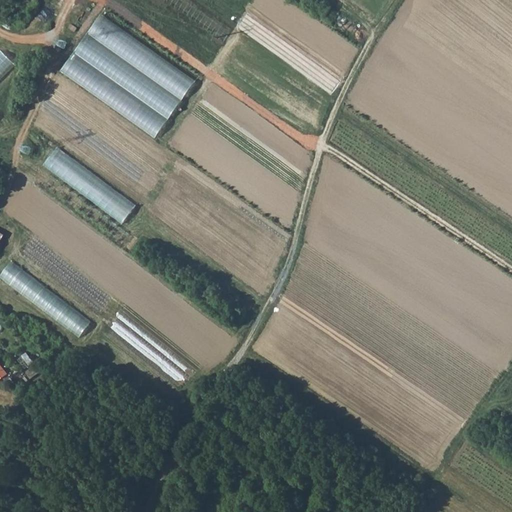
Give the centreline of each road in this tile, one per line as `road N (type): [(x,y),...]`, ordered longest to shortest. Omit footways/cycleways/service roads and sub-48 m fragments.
road 1 (track): [(100,0),(511,269)]
road 2 (track): [(188,430),(250,343),(291,255),(334,109),(398,0)]
road 3 (track): [(70,0),(0,198)]
